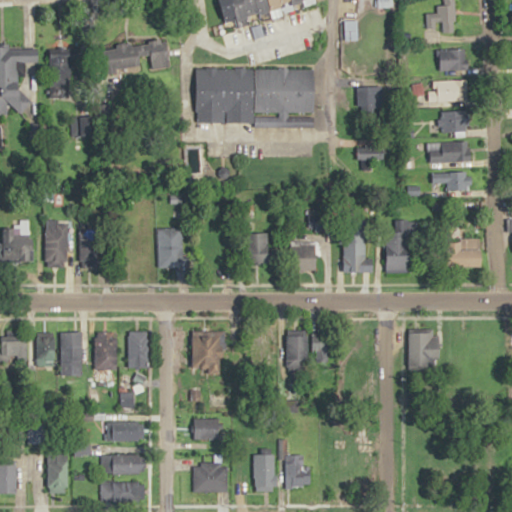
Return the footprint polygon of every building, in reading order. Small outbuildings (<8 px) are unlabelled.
[(220,0),(226,22),(319,1),(319,0),(220,0)] [(426,13),(426,26),(442,26),(442,32),(459,32),(458,0),(444,0),(444,5),(437,5),(437,13),(426,13)] [(346,39),(358,39),(358,20),(346,20),(346,39)] [(169,41),(102,47),(105,73),(171,67),(169,41)] [(0,45),(0,114),(9,114),(9,109),(30,110),(30,93),(22,93),(23,62),(42,62),(42,47),(0,45)] [(439,50),(439,71),(464,69),(463,49),(439,50)] [(52,54),(52,94),(68,94),(68,87),(80,87),(80,54),(52,54)] [(316,125),(316,68),(197,68),(197,124),(316,125)] [(439,100),(466,100),(466,81),(439,81),(439,100)] [(384,113),(384,87),(361,87),(361,113),(384,113)] [(439,132),(471,132),(471,111),(439,111),(439,132)] [(468,142),(428,142),(428,162),(468,162),(468,142)] [(384,147),(356,147),(356,159),(384,159),(384,147)] [(468,191),(468,172),(433,172),(433,191),(468,191)] [(68,267),(69,220),(46,220),(45,266),(68,267)] [(411,272),(412,220),(389,220),(388,272),(411,272)] [(225,264),(224,221),(199,222),(200,264),(225,264)] [(158,227),(158,267),(185,267),(185,227),(158,227)] [(0,228),(0,262),(35,264),(35,243),(29,243),(29,229),(0,228)] [(98,265),(98,232),(79,232),(79,265),(98,265)] [(343,271),(373,271),(373,257),(367,257),(367,233),(343,233),(343,271)] [(252,262),(283,262),(283,238),(252,238),(252,262)] [(451,242),(451,267),(486,267),(486,249),(467,249),(467,242),(451,242)] [(318,244),(293,244),(293,269),(318,269),(318,244)] [(433,330),(409,330),(409,368),(435,368),(435,358),(441,358),(441,337),(433,337),(433,330)] [(60,331),(60,363),(82,363),(82,331),(60,331)] [(95,369),(117,369),(117,331),(95,331),(95,369)] [(148,366),(148,331),(128,331),(128,366),(148,366)] [(54,333),(35,333),(35,362),(54,362),(54,333)] [(207,372),(222,372),(222,333),(207,333),(207,372)] [(287,333),(287,369),(309,369),(309,333),(287,333)] [(315,333),(315,363),(332,363),(332,333),(315,333)] [(0,360),(29,360),(29,335),(0,334),(0,360)] [(193,417),(193,438),(219,438),(219,417),(193,417)] [(104,440),(145,440),(145,421),(104,421),(104,440)] [(254,487),(274,487),(274,453),(254,453),(254,487)] [(68,492),(68,454),(49,454),(49,492),(68,492)] [(142,473),(142,454),(99,454),(99,473),(142,473)] [(302,485),(302,454),(285,454),(285,485),(302,485)] [(16,458),(0,458),(0,491),(16,492),(16,458)] [(192,491),(227,491),(227,462),(192,462),(192,491)] [(99,501),(145,501),(145,481),(99,481),(99,501)]
